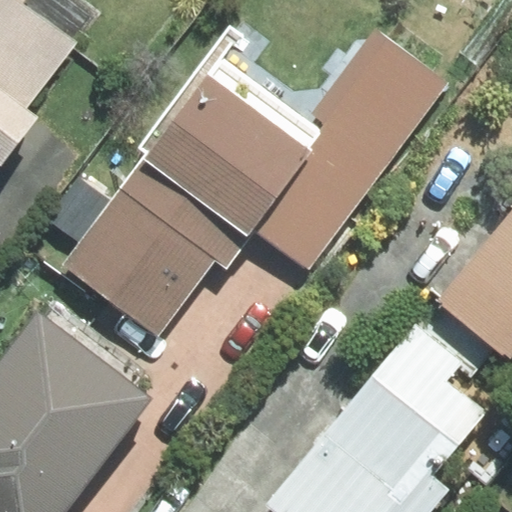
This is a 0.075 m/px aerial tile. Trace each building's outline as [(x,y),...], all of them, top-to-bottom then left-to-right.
[(0,0),(0,172),(1,173),(39,119),(25,109),(74,39),(17,0),(0,0)] [(305,266),(443,80),(369,26),(288,135),(197,68),(55,259),(155,332),(210,257),(218,262),(247,223),(305,266)] [(511,194),(429,295),(503,355),(511,344),(511,194)] [(71,511),(156,407),(31,307),(0,345),(0,511),(71,511)] [(410,321),(260,502),(271,511),(378,511),(379,511),(380,511),(419,511),(443,484),(427,471),(479,409),(440,378),(455,359),(410,321)]
